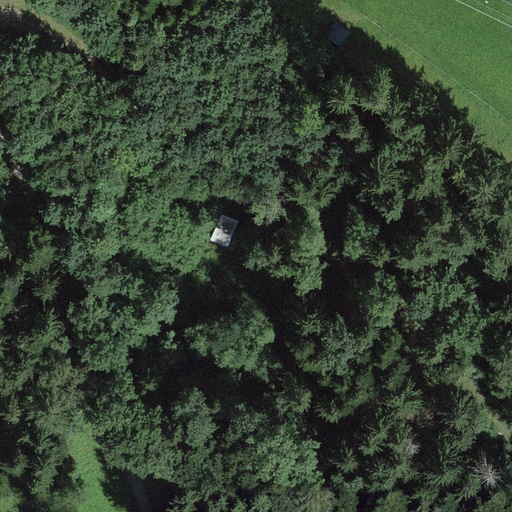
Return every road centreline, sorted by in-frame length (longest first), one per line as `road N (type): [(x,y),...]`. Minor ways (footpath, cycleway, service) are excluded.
road 1 (track): [(183,511),(2,122),(0,102)]
road 2 (track): [(0,31),(309,271)]
